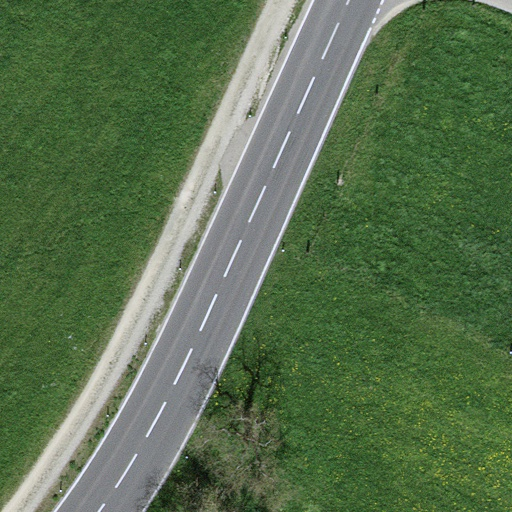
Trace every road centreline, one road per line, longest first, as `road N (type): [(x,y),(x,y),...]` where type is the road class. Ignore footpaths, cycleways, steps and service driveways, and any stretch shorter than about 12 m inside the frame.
road 1 (track): [(282,0),(137,317),(18,511)]
road 2 (primary): [(98,511),(160,411),(349,0)]
